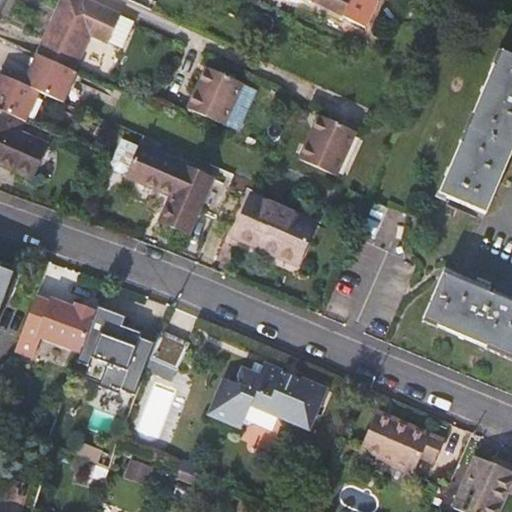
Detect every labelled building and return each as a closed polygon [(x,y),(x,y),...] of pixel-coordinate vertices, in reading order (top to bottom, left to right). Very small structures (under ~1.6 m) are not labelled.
[(59,0),(35,53),(74,70),(90,34),(108,42),(120,15),(85,0),(59,0)] [(311,0),(340,14),(343,7),(348,9),(351,4),(346,1),(346,0),(311,0)] [(120,15),(108,42),(120,47),(132,20),(120,15)] [(511,56),(500,52),(494,66),(491,65),(438,193),(484,213),(511,146),(511,56)] [(74,70),(35,53),(21,85),(36,91),(60,102),(74,70)] [(209,69),(203,83),(198,81),(187,109),(224,124),(241,83),(209,69)] [(21,85),(0,75),(0,112),(19,121),(22,122),(36,91),(21,85)] [(241,83),(224,124),(238,130),(255,89),(241,83)] [(146,103),(109,86),(101,104),(148,126),(156,107),(146,103)] [(0,112),(0,157),(14,163),(11,168),(32,177),(45,149),(14,136),(19,121),(0,112)] [(182,123),(167,116),(158,134),(168,139),(176,138),(182,123)] [(320,116),(314,130),(310,128),(298,156),(335,172),(353,129),(320,116)] [(205,135),(182,123),(176,138),(199,149),(205,135)] [(154,153),(158,142),(156,141),(142,135),(138,147),(128,169),(126,174),(171,193),(160,220),(186,231),(196,209),(214,217),(228,184),(154,153)] [(128,169),(138,147),(119,138),(109,161),(113,169),(119,172),(128,169)] [(312,222),(249,195),(232,236),(296,263),(312,222)] [(0,301),(10,273),(0,269),(0,301)] [(422,318),(437,325),(436,327),(511,359),(511,304),(441,274),(422,318)] [(34,336),(78,352),(86,333),(94,310),(74,302),(72,307),(71,309),(62,306),(63,304),(48,298),(34,336)] [(143,369),(158,333),(141,326),(139,331),(121,325),(124,316),(107,310),(86,366),(82,376),(98,382),(97,386),(117,394),(118,390),(133,395),(143,369)] [(159,331),(143,369),(171,380),(187,343),(159,331)] [(251,361),(241,385),(223,379),(210,413),(240,425),(276,415),(305,426),(320,390),(251,361)] [(441,441),(393,420),(389,428),(373,421),(360,450),(410,471),(417,455),(432,461),(441,441)] [(498,511),(511,478),(511,472),(465,454),(445,504),(464,511),(498,511)] [(180,460),(176,469),(196,478),(199,479),(204,469),(180,460)] [(173,490),(180,473),(169,468),(162,486),(173,490)]
